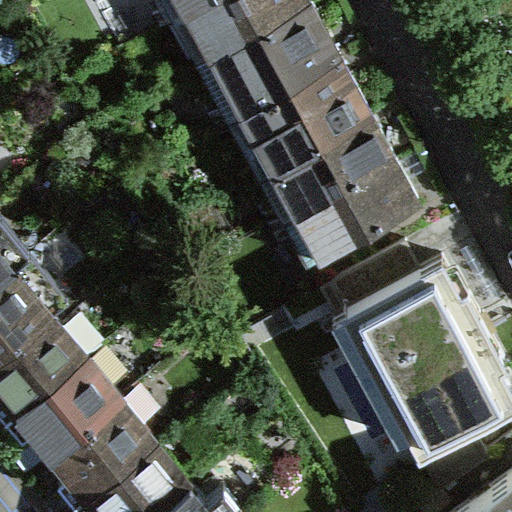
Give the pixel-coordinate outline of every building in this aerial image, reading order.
[(195,0),(188,4),(212,46),(295,0),(195,0)] [(295,0),(212,46),(243,104),(340,51),(320,15),(312,0),(295,0)] [(340,51),(243,104),(275,162),(372,109),(353,75),(340,51)] [(372,109),(275,162),(298,204),(395,151),(382,128),(372,109)] [(405,170),(395,151),(298,204),(322,247),(418,195),(405,170)] [(0,269),(29,246),(0,209),(0,269)] [(373,354),(360,361),(366,371),(379,364),(440,479),(487,446),(470,414),(511,391),(511,378),(499,355),(504,352),(477,302),(466,281),(461,284),(442,251),(420,263),(406,236),(333,276),(373,354)] [(0,348),(53,306),(68,293),(29,245),(29,246),(0,269),(0,348)] [(53,306),(0,348),(0,384),(1,385),(0,385),(0,407),(6,415),(87,349),(53,306)] [(40,434),(52,448),(122,391),(87,349),(6,415),(22,435),(34,426),(40,434)] [(70,471),(59,480),(75,500),(157,434),(122,391),(52,448),(64,463),(70,471)] [(147,511),(192,477),(157,434),(75,500),(84,511),(103,511),(147,511)] [(511,511),(511,465),(445,511),(511,511)] [(235,511),(244,505),(223,480),(206,494),(192,477),(147,511),(235,511)] [(382,490),(356,508),(358,511),(393,511),(396,510),(382,490)]
